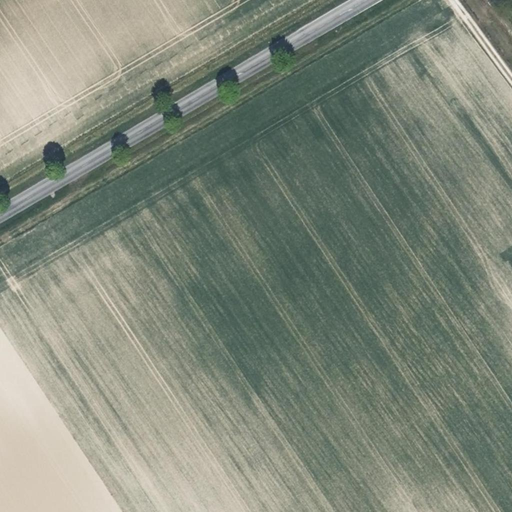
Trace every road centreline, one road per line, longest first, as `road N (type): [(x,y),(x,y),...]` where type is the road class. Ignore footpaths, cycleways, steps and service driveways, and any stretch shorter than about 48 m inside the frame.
road 1 (secondary): [(0,214),(366,0)]
road 2 (track): [(319,0),(0,186)]
